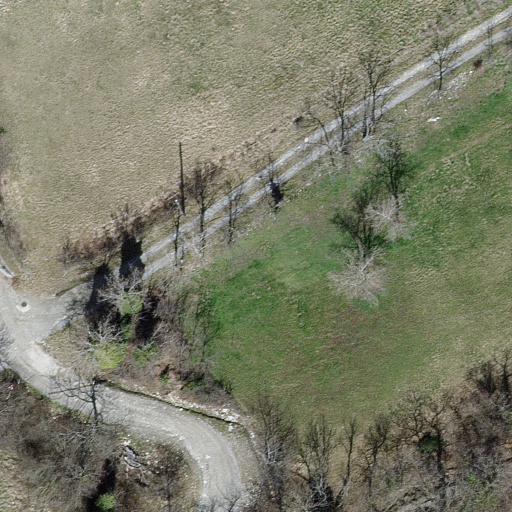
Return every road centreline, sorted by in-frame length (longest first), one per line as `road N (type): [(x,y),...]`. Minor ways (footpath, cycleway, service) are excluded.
road 1 (track): [(511,34),(31,343)]
road 2 (track): [(206,511),(204,451),(31,343),(0,287)]
